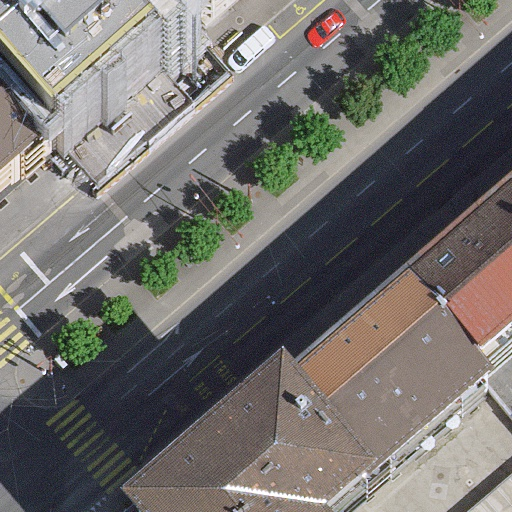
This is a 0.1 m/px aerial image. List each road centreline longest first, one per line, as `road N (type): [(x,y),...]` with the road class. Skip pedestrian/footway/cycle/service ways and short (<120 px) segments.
road 1 (primary): [(19,504),(511,84)]
road 2 (primary): [(379,0),(0,325)]
